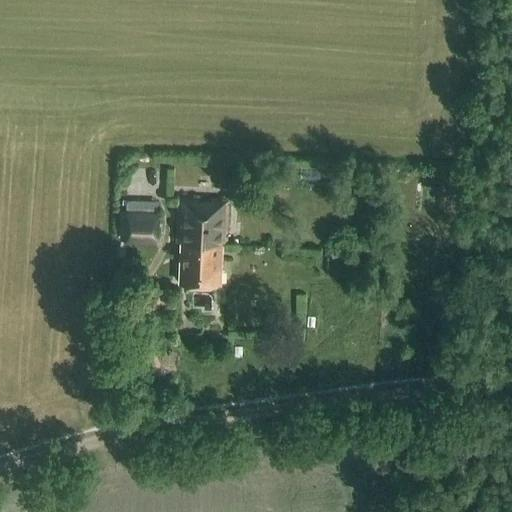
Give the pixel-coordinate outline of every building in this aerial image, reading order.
[(376,172),(358,179),(366,197),(383,189),(376,172)] [(181,242),(180,253),(179,282),(220,284),(222,244),(226,244),(228,200),(178,198),(177,242),(181,242)] [(159,244),(160,214),(158,214),(158,203),(127,202),(126,243),(159,244)] [(326,277),(341,277),(341,253),(326,253),(326,277)] [(167,287),(145,301),(152,311),(173,298),(167,287)]
